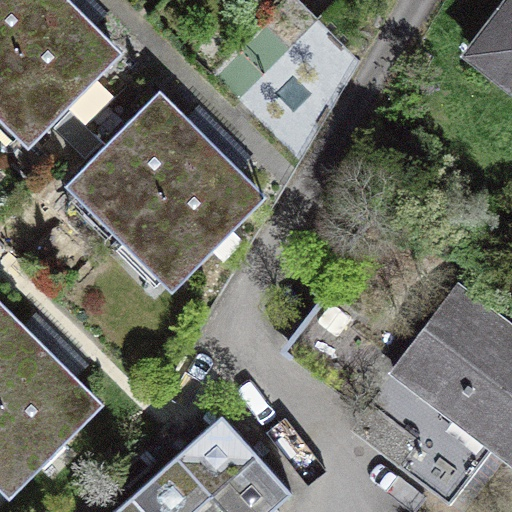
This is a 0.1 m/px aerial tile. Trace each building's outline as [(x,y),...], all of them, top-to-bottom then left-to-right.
[(61,0),(0,0),(0,65),(64,2),(61,0)] [(511,0),(510,0),(469,56),(511,88),(511,0)] [(114,52),(64,2),(0,65),(0,102),(31,134),(114,52)] [(158,97),(76,179),(126,228),(208,146),(158,97)] [(208,146),(126,228),(175,278),(257,196),(208,146)] [(511,323),(466,289),(401,377),(511,459),(511,323)] [(0,309),(0,399),(45,354),(0,309)] [(45,354),(0,399),(0,472),(12,485),(94,403),(45,354)] [(275,511),(290,500),(221,420),(114,511),(275,511)]
